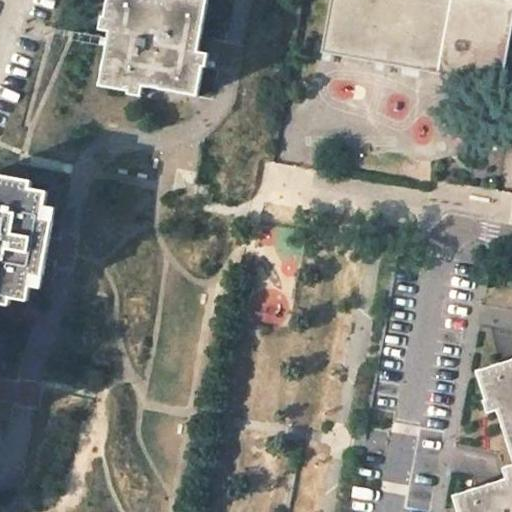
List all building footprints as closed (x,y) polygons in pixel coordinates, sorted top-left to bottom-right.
[(192,60),(195,41),(202,0),(104,0),(101,18),(110,19),(98,84),(129,90),(131,83),(195,94),(202,62),(192,60)] [(511,0),(329,0),(321,49),(499,83),(511,10),(511,0)] [(40,276),(46,240),(49,219),(38,217),(43,191),(30,189),(31,182),(0,175),(0,302),(11,304),(12,297),(25,299),(30,274),(40,276)] [(511,363),(480,374),(489,403),(500,400),(511,436),(511,363)] [(511,511),(511,480),(457,499),(461,511),(511,511)]
